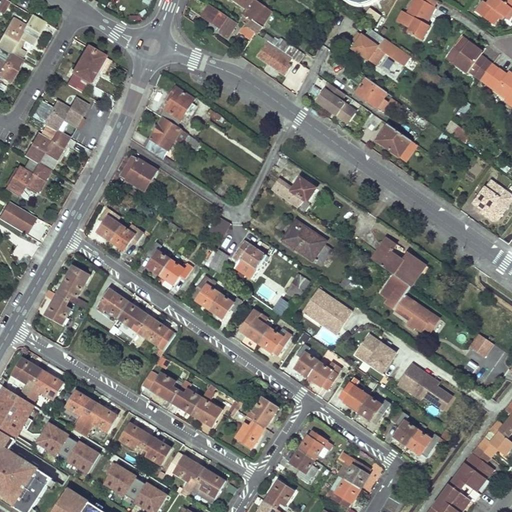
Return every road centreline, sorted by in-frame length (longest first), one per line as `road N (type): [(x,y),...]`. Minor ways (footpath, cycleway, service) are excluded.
road 1 (residential): [(311,402),(66,232)]
road 2 (residential): [(10,330),(259,481)]
road 3 (residential): [(293,113),(511,270)]
road 4 (residential): [(117,136),(244,213),(293,113)]
road 5 (residential): [(372,511),(396,464),(311,402)]
road 6 (residential): [(152,47),(235,75),(293,113)]
road 7 (residential): [(0,118),(17,112),(78,8)]
